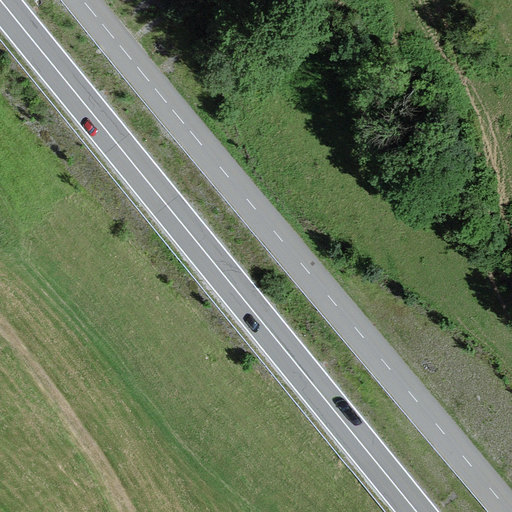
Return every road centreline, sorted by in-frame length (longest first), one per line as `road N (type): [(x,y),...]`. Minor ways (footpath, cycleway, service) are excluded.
road 1 (tertiary): [(510,511),(81,0)]
road 2 (trunk): [(416,511),(0,0)]
road 3 (track): [(0,325),(86,441),(125,511)]
